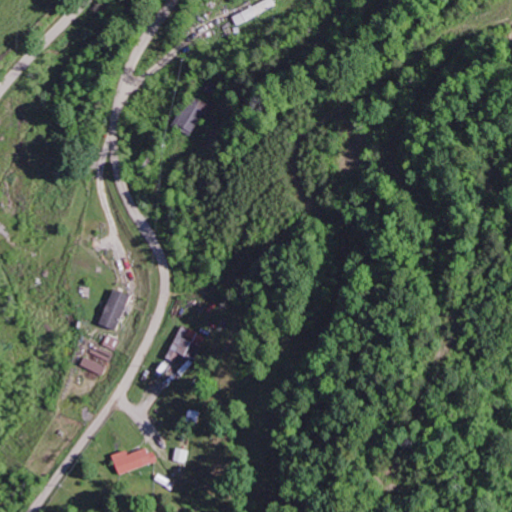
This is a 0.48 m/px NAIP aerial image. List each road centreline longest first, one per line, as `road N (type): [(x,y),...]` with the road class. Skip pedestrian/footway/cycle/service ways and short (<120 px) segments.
road 1 (residential): [(185,0),(128,104),(117,149),(125,187),(162,257),(164,304),(111,409),(34,511)]
road 2 (residential): [(0,92),(87,0)]
